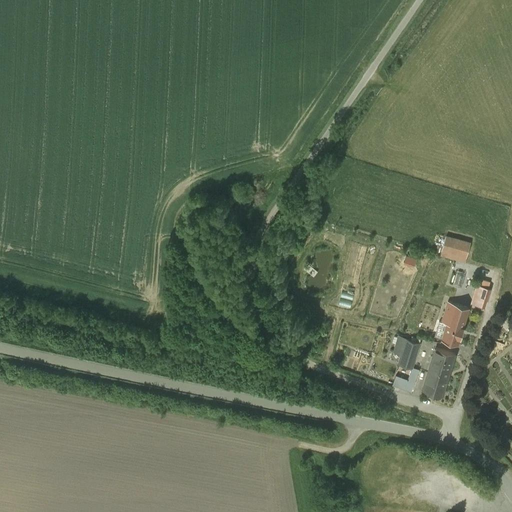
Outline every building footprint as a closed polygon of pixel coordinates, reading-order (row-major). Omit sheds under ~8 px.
[(446,235),(442,249),(466,256),(470,242),(446,235)] [(464,268),(454,265),(451,274),(457,275),(454,284),(459,286),(464,268)] [(487,296),(474,292),(471,305),(483,308),(487,296)] [(447,322),(455,325),(460,312),(467,314),(470,307),(448,301),(442,320),(447,322)] [(442,338),(458,344),(467,314),(460,312),(455,325),(447,322),(442,338)] [(420,342),(407,338),(399,363),(412,368),(420,342)] [(455,354),(436,348),(423,390),(442,396),(455,354)] [(408,382),(397,378),(394,387),(412,393),(419,372),(412,370),(408,382)]
